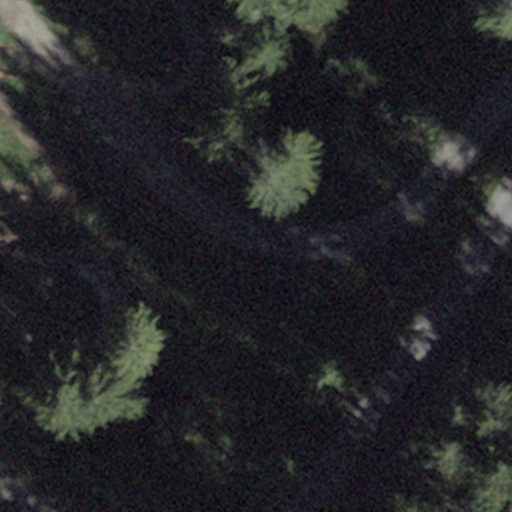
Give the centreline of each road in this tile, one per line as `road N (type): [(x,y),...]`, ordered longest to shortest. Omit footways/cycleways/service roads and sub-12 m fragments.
road 1 (track): [(511,105),(379,242),(259,244),(143,157),(2,0)]
road 2 (track): [(297,511),(423,350),(511,215)]
